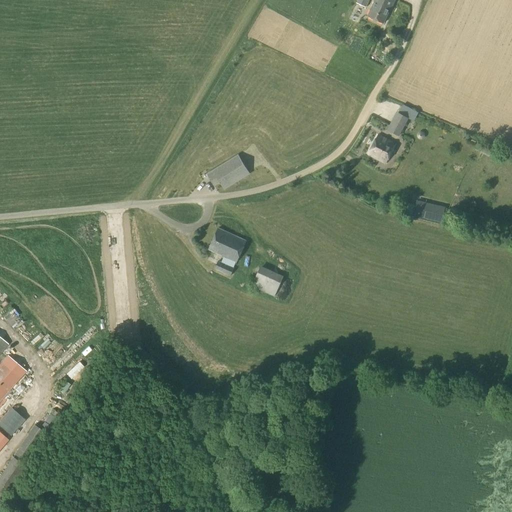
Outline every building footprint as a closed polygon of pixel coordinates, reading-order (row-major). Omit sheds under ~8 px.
[(391,10),(395,0),(374,0),(374,1),(375,1),(367,17),(383,24),(390,9),(391,10)] [(358,72),(372,78),(375,71),(361,65),(358,72)] [(398,137),(408,118),(396,112),(386,130),(398,137)] [(385,164),(396,145),(378,135),(368,155),(385,164)] [(224,190),(249,174),(237,155),(206,174),(214,187),(220,183),(224,190)] [(445,207),(416,200),(412,215),(441,222),(445,207)] [(236,262),(246,241),(218,228),(208,249),(236,262)] [(229,276),(233,268),(218,261),(214,269),(229,276)] [(274,297),(283,276),(260,266),(251,286),(274,297)] [(0,353),(6,347),(8,344),(0,337),(0,353)] [(0,416),(27,385),(19,378),(25,371),(7,355),(0,363),(0,449),(8,440),(0,432),(0,416)] [(2,426),(15,438),(29,422),(16,410),(2,426)] [(0,492),(4,496),(25,466),(13,458),(0,475),(0,492)]
